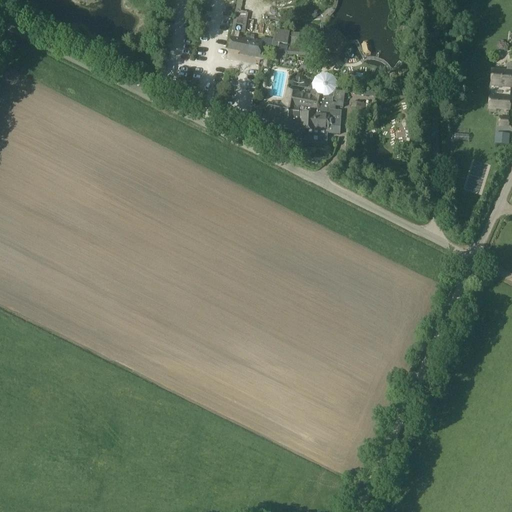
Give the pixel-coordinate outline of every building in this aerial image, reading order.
[(274,40),(274,43),(287,45),(289,33),(276,31),(274,40)] [(290,34),(290,44),(310,44),(310,35),(290,34)] [(231,36),(227,51),(239,53),(239,55),(264,60),(263,68),(269,70),(272,55),(277,56),(277,57),(286,59),(286,56),(309,57),(309,49),(286,47),(287,45),(274,43),(274,40),(262,38),(261,41),(253,40),(246,38),(238,37),(231,36)] [(511,64),(507,64),(507,71),(492,70),(491,86),(511,88),(511,72),(511,71),(511,64)] [(394,71),(389,71),(390,80),(401,80),(408,70),(403,66),(397,67),(394,71)] [(250,125),(250,127),(268,130),(268,127),(293,131),(297,139),(298,139),(297,146),(303,146),(303,144),(323,145),(326,142),(327,135),(339,136),(341,114),(333,114),(333,115),(329,115),(329,110),(330,97),(333,92),(334,91),(335,89),(335,83),(332,78),(326,75),(320,75),(315,78),(312,84),(312,90),(312,91),(313,92),(311,93),(311,95),(298,93),(296,90),(287,88),(285,90),(283,100),(281,100),(281,103),(272,102),(271,103),(270,103),(270,104),(269,104),(268,104),(267,104),(266,104),(262,107),(262,108),(259,108),(254,108),(253,108),(250,125)] [(487,109),(510,111),(511,98),(489,96),(487,109)] [(350,112),(349,117),(361,119),(360,121),(366,122),(369,105),(356,102),(354,113),(350,112)] [(498,127),(508,128),(509,118),(499,117),(498,127)] [(414,120),(410,119),(407,122),(408,126),(410,127),(411,143),(413,143),(412,127),(413,127),(415,124),(414,120)] [(309,145),(309,153),(327,153),(327,145),(309,145)]
